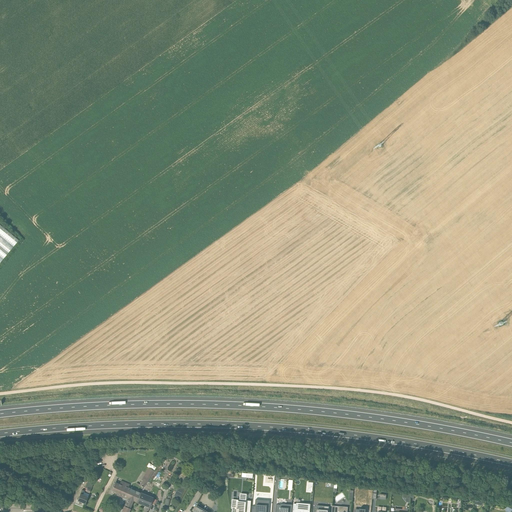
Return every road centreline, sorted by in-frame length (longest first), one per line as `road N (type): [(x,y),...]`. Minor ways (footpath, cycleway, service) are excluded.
road 1 (track): [(0,393),(100,383),(294,386),(400,395),(511,423)]
road 2 (motorway): [(511,443),(311,410),(125,404),(0,413)]
road 3 (motorway): [(0,434),(229,425),(372,438),(511,463)]
